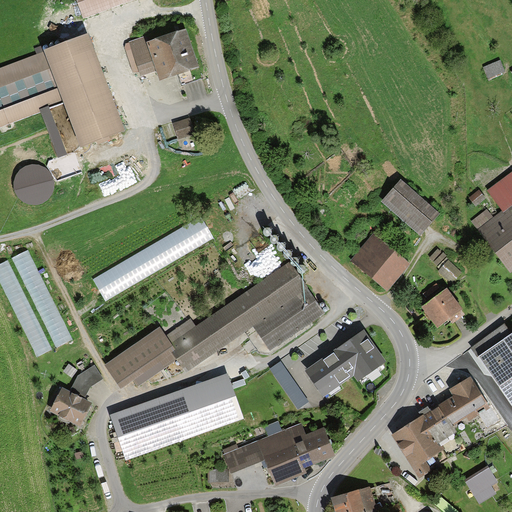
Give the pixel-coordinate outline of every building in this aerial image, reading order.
[(76,0),(84,20),(133,0),(76,0)] [(148,36),(129,42),(142,77),(157,71),(161,82),(200,68),(187,29),(150,42),(148,36)] [(90,34),(0,68),(0,88),(52,69),(59,88),(0,110),(0,128),(41,112),(60,159),(68,155),(51,108),(64,103),(81,149),(127,132),(90,34)] [(500,61),(483,68),(489,80),(505,73),(500,61)] [(189,121),(175,125),(179,139),(193,134),(189,121)] [(485,213),(472,222),(511,274),(511,273),(511,172),(488,191),(504,212),(491,221),(485,213)] [(402,181),(382,203),(421,236),(441,214),(402,181)] [(487,199),(480,190),(469,198),(476,207),(487,199)] [(203,221),(92,278),(104,301),(215,244),(203,221)] [(409,266),(375,237),(353,262),(388,291),(409,266)] [(434,246),(425,256),(438,268),(447,258),(434,246)] [(31,251),(14,259),(57,351),(74,343),(31,251)] [(0,266),(0,273),(34,361),(51,354),(14,261),(0,266)] [(449,261),(438,272),(453,284),(463,273),(449,261)] [(161,327),(105,365),(122,390),(135,381),(139,386),(178,359),(186,373),(254,326),(271,350),(326,313),(289,262),(197,325),(192,318),(167,335),(161,327)] [(448,288),(422,308),(438,329),(450,320),(454,325),(466,315),(462,310),(464,309),(448,288)] [(511,332),(506,323),(471,347),(478,358),(479,356),(511,404),(511,332)] [(364,330),(305,371),(324,397),(354,377),(358,383),(388,362),(364,330)] [(281,361),(270,369),(298,410),(309,402),(281,361)] [(70,393),(61,389),(49,415),(81,430),(92,406),(84,402),(91,387),(101,379),(92,368),(77,380),(70,393)] [(244,419),(228,373),(110,415),(126,461),(244,419)] [(454,395),(392,435),(419,478),(449,458),(444,450),(446,449),(444,445),(451,441),(448,438),(458,432),(454,425),(459,422),(460,423),(467,418),(470,422),(481,415),(480,413),(485,410),(486,411),(492,408),(472,377),(451,390),(454,395)] [(236,444),(220,450),(230,473),(263,460),(274,486),(306,473),(304,468),(334,456),(322,427),(305,434),(300,423),(280,431),(277,422),(263,427),(267,436),(237,448),(236,444)] [(228,470),(207,470),(207,484),(228,484),(228,470)] [(497,484),(489,470),(469,480),(480,501),(490,495),(487,490),(497,484)] [(393,481),(331,499),(334,511),(379,511),(378,509),(399,503),(393,481)] [(459,511),(435,493),(428,501),(442,511),(459,511)]
